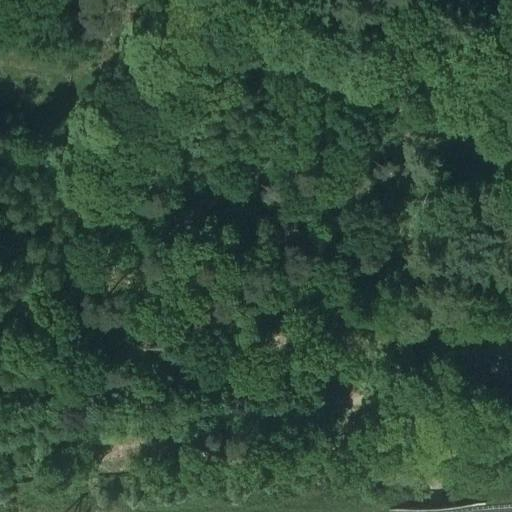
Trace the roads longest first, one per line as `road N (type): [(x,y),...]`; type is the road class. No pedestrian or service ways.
road 1 (track): [(0,416),(454,397)]
road 2 (track): [(203,0),(149,91),(91,147),(44,158),(0,156)]
road 3 (track): [(511,117),(475,86),(298,0)]
road 4 (track): [(511,17),(310,0)]
road 5 (unclassified): [(437,511),(437,432),(454,397),(489,363)]
